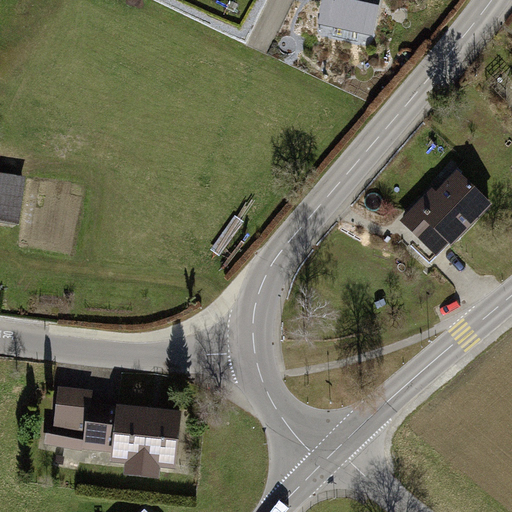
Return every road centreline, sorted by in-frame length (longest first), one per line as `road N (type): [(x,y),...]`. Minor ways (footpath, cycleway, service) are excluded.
road 1 (tertiary): [(493,0),(275,264),(255,313),(254,348)]
road 2 (residential): [(254,348),(156,353),(0,333)]
road 3 (secondary): [(331,455),(511,297)]
road 4 (tertiary): [(254,348),(269,394),(294,431),(313,451),(331,455)]
